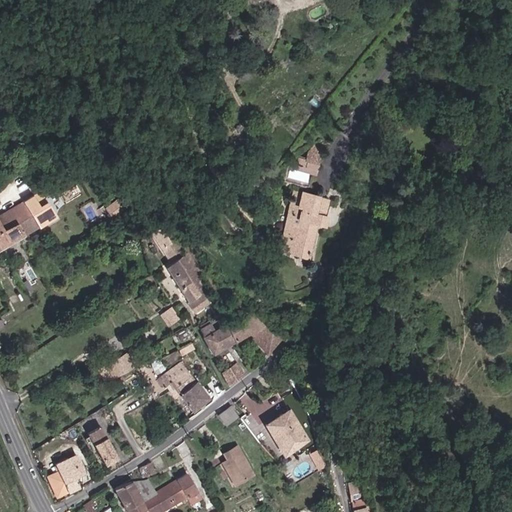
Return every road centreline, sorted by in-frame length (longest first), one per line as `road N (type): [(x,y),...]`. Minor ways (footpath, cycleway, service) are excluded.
road 1 (residential): [(55,511),(164,447),(260,375)]
road 2 (unknown): [(433,0),(425,38),(325,158)]
